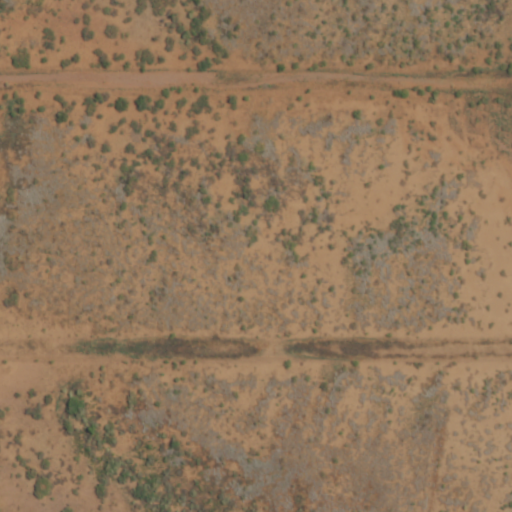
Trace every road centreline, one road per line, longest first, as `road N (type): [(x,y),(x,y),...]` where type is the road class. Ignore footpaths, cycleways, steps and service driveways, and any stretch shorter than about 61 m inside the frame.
road 1 (track): [(0,77),(511,72)]
road 2 (track): [(0,316),(511,313)]
